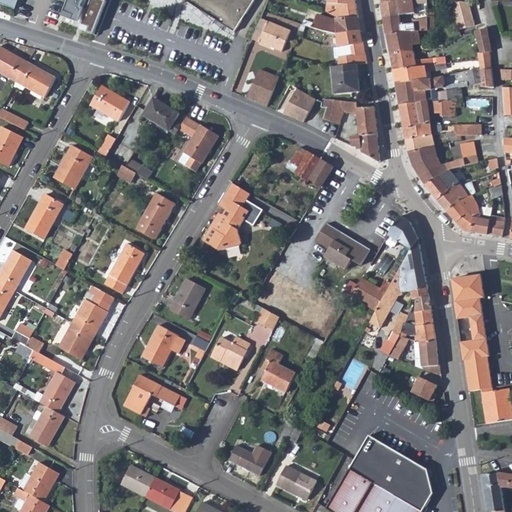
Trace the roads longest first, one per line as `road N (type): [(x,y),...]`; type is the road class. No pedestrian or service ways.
road 1 (residential): [(91,423),(122,341),(256,116)]
road 2 (secondary): [(435,247),(473,511)]
road 3 (residential): [(94,54),(0,226)]
road 4 (secondary): [(369,0),(401,181)]
road 5 (residential): [(256,116),(94,54)]
road 6 (residential): [(401,181),(377,177),(256,116)]
